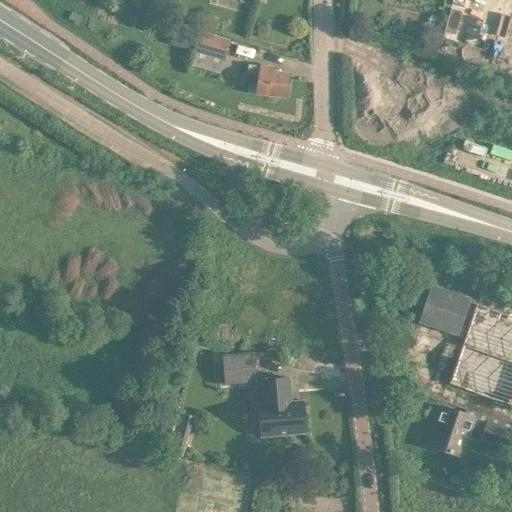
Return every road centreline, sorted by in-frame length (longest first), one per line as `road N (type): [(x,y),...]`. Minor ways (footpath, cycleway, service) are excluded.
road 1 (unclassified): [(0,64),(181,177),(262,239),(331,244)]
road 2 (unclassified): [(370,511),(331,244)]
road 3 (tertiary): [(210,140),(114,96),(0,23)]
road 4 (residential): [(321,147),(324,0)]
road 5 (tertiary): [(210,140),(254,166),(324,184)]
road 6 (tertiary): [(436,206),(404,187),(322,162)]
